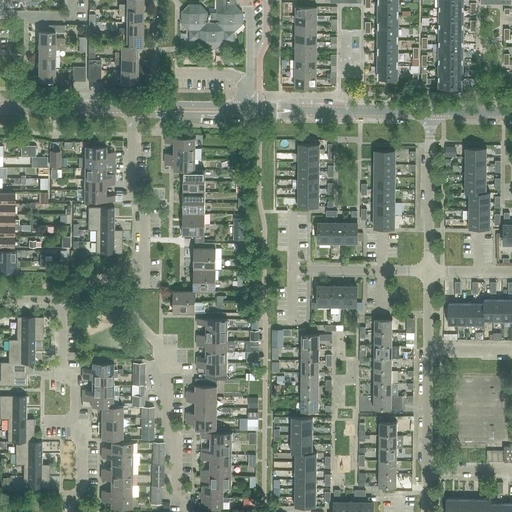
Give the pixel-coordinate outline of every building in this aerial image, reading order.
[(118,10),(143,10),(142,0),(126,0),(126,4),(119,4),(118,10)] [(206,48),(217,48),(224,41),(235,41),(235,31),(242,24),(242,13),(235,5),(235,4),(235,0),(216,0),(217,12),(208,12),(200,5),(190,5),(182,12),(182,23),(189,30),(189,40),(199,41),(206,48)] [(462,8),(461,0),(440,0),(440,8),(462,8)] [(397,15),(397,3),(379,2),(379,15),(397,15)] [(317,7),(314,7),(314,3),(307,3),(307,7),(295,6),(295,16),(317,16),(317,7)] [(462,17),(462,8),(440,8),(440,17),(462,17)] [(143,22),(143,10),(118,10),(118,16),(126,16),(126,22),(143,22)] [(397,28),(397,15),(379,15),(379,28),(397,28)] [(317,25),(317,16),(295,16),(295,25),(317,25)] [(462,26),(462,17),(440,17),(440,26),(462,26)] [(142,34),(143,22),(126,22),(126,28),(119,28),(119,34),(142,34)] [(64,32),(64,25),(48,25),(48,32),(38,32),(38,44),(64,44),(64,38),(55,38),(55,32),(64,32)] [(317,33),(317,25),(295,25),(295,33),(317,33)] [(462,35),(462,26),(440,26),(440,34),(462,35)] [(397,41),(397,28),(379,28),(379,40),(397,41)] [(317,42),(317,33),(295,33),(295,42),(317,42)] [(142,47),(142,34),(119,34),(126,34),(126,46),(137,46),(137,47),(142,47)] [(462,43),(462,35),(440,34),(440,43),(462,43)] [(396,53),(397,41),(379,40),(379,53),(396,53)] [(317,51),(317,42),(295,42),(295,51),(317,51)] [(462,52),(462,43),(440,43),(440,52),(462,52)] [(64,50),(64,44),(38,44),(38,56),(55,56),(55,50),(64,50)] [(114,52),(114,58),(137,58),(137,47),(137,46),(126,46),(121,46),(121,52),(114,52)] [(316,60),(317,51),(295,51),(295,60),(316,60)] [(462,61),(462,52),(440,52),(440,61),(462,61)] [(396,66),(396,53),(379,53),(379,65),(396,66)] [(54,68),(55,56),(38,56),(38,68),(54,68)] [(121,64),(121,70),(137,70),(137,58),(114,58),(114,64),(121,64)] [(88,67),(88,81),(94,81),(94,67),(101,67),(101,60),(88,60),(88,67)] [(316,69),(316,60),(295,60),(295,68),(316,69)] [(461,70),(462,61),(440,61),(440,70),(461,70)] [(396,79),(396,66),(379,65),(378,79),(396,79)] [(54,81),(54,68),(38,68),(38,81),(54,81)] [(316,77),(316,69),(295,68),(294,77),(316,77)] [(137,83),(137,70),(121,70),(121,83),(137,83)] [(461,79),(461,70),(440,70),(440,78),(461,79)] [(316,87),(316,77),(294,77),(294,86),(316,87)] [(461,88),(461,79),(440,78),(440,88),(461,88)] [(195,148),(195,137),(165,137),(165,143),(174,143),(174,148),(195,148)] [(325,149),(319,149),(319,144),(298,144),(298,153),(325,153),(325,149)] [(28,157),(29,157),(35,157),(36,146),(21,146),(21,156),(28,157)] [(106,152),(106,146),(84,146),(84,157),(115,158),(115,152),(106,152)] [(462,161),(462,146),(447,146),(446,161),(462,161)] [(195,159),(195,148),(174,148),(174,154),(165,153),(165,159),(195,159)] [(465,157),(486,157),(486,148),(465,148),(465,157)] [(375,151),(375,164),(394,164),(395,151),(375,151)] [(50,167),(51,167),(60,167),(60,152),(50,152),(50,167)] [(324,153),(325,153),(298,153),(298,162),(319,162),(319,153),(324,153)] [(115,163),(115,158),(84,157),(84,168),(106,168),(106,163),(115,163)] [(486,166),(486,157),(465,157),(465,166),(486,166)] [(195,170),(195,159),(165,159),(165,164),(173,164),(173,170),(183,170),(195,170)] [(319,171),(319,162),(298,162),(298,171),(319,171)] [(375,164),(374,177),(394,177),(394,164),(375,164)] [(486,175),(486,166),(465,166),(465,175),(486,175)] [(106,174),(106,168),(84,168),(84,179),(114,179),(114,174),(106,174)] [(183,181),(204,181),(205,170),(195,170),(183,170),(183,181)] [(319,179),(319,171),(298,171),(298,179),(319,179)] [(486,184),(486,175),(465,175),(464,183),(486,184)] [(374,177),(374,189),(394,189),(394,177),(374,177)] [(114,185),(114,179),(84,179),(84,190),(105,190),(105,185),(114,185)] [(319,188),(319,179),(298,179),(298,188),(319,188)] [(204,192),(204,181),(183,181),(183,192),(204,192)] [(486,192),(486,184),(464,183),(464,193),(469,193),(486,193),(486,192)] [(319,197),(319,188),(298,188),(298,197),(319,197)] [(374,189),(374,202),(394,202),(394,189),(374,189)] [(105,195),(105,190),(84,190),(84,201),(114,201),(114,195),(105,195)] [(0,203),(14,203),(14,192),(0,191),(0,203)] [(204,203),(204,192),(183,192),(183,202),(204,203)] [(469,201),(490,202),(490,192),(486,192),(486,193),(469,193),(469,201)] [(319,206),(319,197),(298,197),(297,206),(319,206)] [(490,211),(490,202),(469,201),(468,210),(490,211)] [(204,213),(204,203),(183,202),(183,213),(204,213)] [(374,202),(374,214),(394,215),(394,202),(374,202)] [(0,214),(14,214),(14,203),(0,203),(0,214)] [(88,219),(114,219),(114,207),(88,207),(88,219)] [(490,219),(490,211),(468,210),(468,219),(490,219)] [(204,224),(204,213),(183,213),(183,224),(204,224)] [(14,220),(14,214),(0,214),(0,224),(19,225),(19,220),(14,220)] [(374,228),(394,228),(394,215),(374,214),(374,228)] [(114,230),(114,219),(88,219),(88,230),(96,230),(114,230)] [(490,229),(490,219),(468,219),(468,229),(490,229)] [(318,222),(318,242),(331,242),(331,222),(318,222)] [(331,222),(331,242),(344,242),(344,222),(331,222)] [(344,222),(344,242),(357,242),(357,232),(357,223),(344,222)] [(21,225),(19,225),(0,224),(0,235),(14,236),(14,230),(21,230),(21,225)] [(204,235),(204,224),(183,224),(183,235),(204,235)] [(243,235),(243,225),(234,224),(233,235),(243,235)] [(503,234),(503,244),(511,244),(511,224),(504,224),(503,224),(503,225),(503,234)] [(96,241),(122,241),(122,230),(114,230),(96,230),(96,241)] [(14,241),(14,236),(0,235),(0,246),(14,247),(18,247),(18,242),(14,241)] [(122,253),(122,241),(96,241),(96,253),(122,253)] [(215,258),(215,247),(215,243),(205,243),(205,247),(194,247),(193,258),(215,258)] [(0,260),(16,261),(16,250),(0,249),(0,260)] [(215,269),(215,258),(193,258),(193,269),(215,269)] [(0,271),(16,272),(16,261),(0,260),(0,271)] [(215,280),(215,269),(193,269),(193,280),(215,280)] [(215,291),(215,280),(193,280),(193,290),(195,291),(215,291)] [(317,286),(317,305),(330,305),(330,286),(317,286)] [(330,286),(330,305),(343,306),(343,286),(330,286)] [(343,286),(343,306),(356,306),(357,286),(343,286)] [(193,290),(184,290),(173,290),(173,301),(195,301),(195,291),(193,290)] [(493,321),(493,299),(484,299),(484,303),(484,321),(484,320),(493,321)] [(501,321),(502,299),(493,299),(493,321),(501,321)] [(510,321),(510,299),(502,299),(501,321),(510,321)] [(195,301),(173,301),(173,312),(205,313),(205,302),(195,302),(195,301)] [(457,324),(457,303),(448,303),(448,324),(457,324)] [(466,324),(466,303),(457,303),(457,324),(466,324)] [(475,325),(475,303),(466,303),(466,324),(475,325)] [(484,303),(475,303),(475,325),(484,325),(484,320),(484,321),(484,303)] [(17,328),(43,329),(43,317),(17,317),(17,328)] [(227,330),(228,319),(197,319),(197,324),(206,324),(206,330),(227,330)] [(374,332),(392,333),(392,319),(374,319),(374,332)] [(43,340),(43,329),(17,328),(16,339),(35,340),(43,340)] [(282,347),(283,336),(291,336),(291,330),(283,329),(272,329),(272,346),(282,347)] [(227,340),(227,330),(206,330),(206,335),(197,335),(197,340),(235,341),(227,340)] [(392,345),(392,333),(374,332),(374,345),(392,345)] [(332,335),(311,334),(301,334),(301,347),(319,348),(319,340),(332,340),(332,335)] [(35,340),(16,339),(8,339),(8,351),(34,351),(35,340)] [(235,351),(235,341),(197,340),(196,346),(206,346),(205,351),(227,351),(235,351)] [(392,358),(392,345),(374,345),(374,357),(392,358)] [(319,360),(319,348),(301,347),(301,360),(319,360)] [(34,363),(34,351),(8,351),(8,362),(26,362),(26,363),(34,363)] [(227,362),(227,351),(205,351),(205,357),(196,357),(196,362),(227,362)] [(392,370),(392,358),(374,357),(373,370),(392,370)] [(319,373),(319,360),(301,360),(301,373),(319,373)] [(26,362),(8,362),(0,361),(0,373),(26,374),(26,363),(26,362)] [(113,370),(113,363),(91,362),(91,368),(82,368),(82,373),(113,373),(117,374),(117,370),(113,370)] [(227,374),(227,362),(196,362),(196,367),(205,367),(205,373),(214,373),(214,379),(195,379),(195,385),(195,391),(186,391),(186,396),(217,397),(217,380),(227,380),(227,374)] [(144,374),(144,363),(134,363),(134,374),(144,374)] [(391,383),(392,370),(373,370),(373,383),(391,383)] [(0,385),(26,386),(26,374),(0,373),(0,385)] [(117,374),(113,373),(82,373),(82,379),(91,379),(91,384),(113,384),(113,378),(117,378),(117,374)] [(319,385),(319,373),(301,373),(301,385),(319,385)] [(144,385),(144,374),(134,374),(134,385),(144,385)] [(391,396),(391,383),(373,383),(373,395),(391,396)] [(113,395),(113,384),(91,384),(91,390),(82,390),(82,395),(113,395)] [(319,398),(319,385),(301,385),(301,398),(319,398)] [(0,406),(26,407),(26,396),(0,395),(0,406)] [(113,406),(113,395),(82,395),(82,400),(91,400),(91,406),(98,406),(113,406)] [(373,395),(373,409),(391,409),(402,409),(402,396),(391,396),(373,395)] [(144,406),(144,396),(134,396),(134,406),(144,406)] [(217,407),(217,397),(186,396),(186,402),(195,402),(195,407),(217,407)] [(318,411),(319,398),(301,398),(301,411),(318,411)] [(26,419),(26,418),(26,407),(0,406),(0,418),(8,419),(26,419)] [(100,417),(123,417),(123,410),(127,410),(127,406),(113,406),(98,406),(98,412),(101,412),(100,417)] [(153,417),(154,407),(143,407),(143,417),(153,417)] [(217,418),(217,407),(195,407),(195,412),(186,412),(186,418),(217,418)] [(122,428),(123,417),(100,417),(100,422),(98,422),(98,428),(122,428)] [(153,417),(143,417),(142,428),(153,428),(153,417)] [(312,426),(313,417),(291,417),(291,426),(312,426)] [(7,430),(34,430),(34,418),(26,418),(26,419),(8,419),(7,430)] [(217,429),(217,418),(186,418),(186,424),(195,424),(195,429),(217,429)] [(379,435),(397,435),(397,422),(379,422),(379,435)] [(312,435),(312,426),(291,426),(291,435),(312,435)] [(122,439),(122,428),(98,428),(98,433),(100,433),(100,439),(122,439)] [(153,428),(142,428),(142,439),(153,439),(153,428)] [(33,442),(34,430),(7,430),(7,442),(15,442),(33,442)] [(232,444),(232,432),(201,432),(201,438),(210,438),(210,443),(232,444)] [(312,444),(312,435),(291,435),(291,444),(312,444)] [(397,448),(397,435),(379,435),(378,448),(397,448)] [(42,442),(40,442),(33,442),(15,442),(15,453),(41,453),(42,442)] [(132,453),(132,442),(110,442),(110,447),(101,447),(101,453),(132,453)] [(164,454),(164,443),(154,443),(154,453),(164,454)] [(232,454),(232,444),(210,443),(210,449),(201,449),(201,454),(232,454)] [(312,452),(312,444),(291,444),(291,453),(295,453),(295,452),(312,452)] [(396,460),(397,448),(378,448),(378,460),(396,460)] [(316,462),(316,452),(312,452),(295,452),(295,453),(295,462),(316,462)] [(41,464),(41,453),(15,453),(15,464),(23,465),(23,464),(41,465),(41,464)] [(132,464),(132,453),(101,453),(101,458),(110,458),(110,464),(132,464)] [(163,464),(164,454),(154,453),(153,464),(163,464)] [(232,465),(232,454),(201,454),(201,459),(210,459),(210,465),(232,465)] [(396,473),(396,460),(378,460),(378,473),(396,473)] [(316,471),(316,462),(295,462),(295,471),(316,471)] [(23,476),(49,476),(49,464),(41,464),(41,465),(23,464),(23,465),(23,476)] [(132,475),(132,464),(110,464),(110,469),(101,469),(101,475),(132,475)] [(163,475),(163,464),(153,464),(153,475),(163,475)] [(231,476),(232,465),(210,465),(210,470),(201,470),(201,476),(231,476)] [(316,480),(316,471),(295,471),(295,479),(316,480)] [(396,486),(396,473),(378,473),(378,486),(396,486)] [(132,486),(132,475),(101,475),(101,480),(110,480),(110,485),(132,486)] [(163,486),(163,475),(153,475),(153,486),(161,486),(163,486)] [(49,488),(49,476),(23,476),(23,487),(49,488)] [(231,487),(231,476),(201,476),(201,481),(209,481),(209,486),(210,486),(223,487),(231,487)] [(316,488),(316,480),(295,479),(294,488),(316,488)] [(131,497),(132,486),(110,485),(109,491),(101,491),(101,496),(131,497)] [(161,486),(153,486),(151,486),(151,497),(161,497),(161,486)] [(210,486),(209,486),(201,486),(201,492),(199,492),(199,498),(201,498),(201,497),(223,497),(223,487),(210,486)] [(316,497),(316,488),(294,488),(294,497),(316,497)] [(131,508),(131,497),(101,496),(101,501),(109,501),(109,507),(131,508)] [(199,503),(199,508),(223,509),(223,502),(229,502),(229,498),(223,498),(223,497),(201,497),(201,498),(201,503),(199,503)] [(316,507),(316,497),(294,497),(294,506),(316,507)] [(455,511),(455,499),(446,499),(445,511),(455,511)] [(463,511),(464,499),(455,499),(455,511),(463,511)] [(472,511),(473,499),(464,499),(463,511),(472,511)] [(481,511),(482,499),(473,499),(472,511),(481,511)] [(490,511),(491,503),(491,499),(482,499),(481,511),(490,511)] [(333,511),(346,511),(347,502),(334,502),(333,502),(333,511)] [(347,502),(346,511),(359,511),(359,502),(347,502)] [(359,502),(359,511),(372,511),(373,502),(359,502)] [(499,511),(500,504),(491,503),(490,511),(499,511)]
